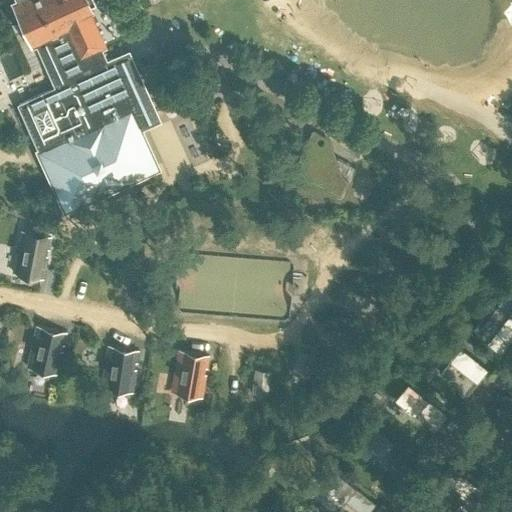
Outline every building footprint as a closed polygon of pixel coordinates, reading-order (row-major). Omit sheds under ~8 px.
[(14,0),(16,2),(13,4),(32,46),(36,44),(55,87),(18,103),(35,140),(39,149),(38,150),(64,210),(157,169),(140,128),(158,120),(128,53),(107,62),(101,49),(104,47),(103,45),(86,9),(90,8),(86,0),(14,0)] [(422,243),(423,226),(399,225),(398,242),(422,243)] [(333,277),(357,281),(364,233),(340,229),(333,277)] [(21,231),(13,272),(42,278),(46,256),(43,256),(45,248),(48,249),(50,237),(21,231)] [(402,273),(403,256),(379,255),(379,272),(402,273)] [(365,312),(370,296),(347,289),(342,306),(365,312)] [(499,352),(511,336),(511,316),(496,304),(474,332),(499,352)] [(344,344),(332,324),(317,333),(329,353),(344,344)] [(259,348),(266,348),(267,325),(259,325),(259,348)] [(36,326),(27,367),(55,373),(60,350),(57,349),(58,342),(62,343),(64,332),(36,326)] [(108,345),(101,387),(130,391),(134,368),(130,367),(131,360),(135,361),(136,350),(108,345)] [(466,393),(487,368),(459,345),(438,371),(466,393)] [(178,350),(171,391),(200,396),(204,373),(200,372),(201,365),(205,366),(207,355),(178,350)] [(309,377),(315,354),(299,350),(292,373),(309,377)] [(270,394),(271,370),(254,370),(253,393),(270,394)] [(447,416),(408,384),(397,397),(436,430),(447,416)] [(479,461),(507,427),(494,416),(466,451),(479,461)] [(414,459),(373,424),(362,438),(402,472),(414,459)] [(318,457),(310,467),(326,478),(334,468),(318,457)] [(485,493),(451,464),(440,477),(474,505),(485,493)] [(368,511),(375,504),(334,470),(323,484),(357,511),(368,511)]
